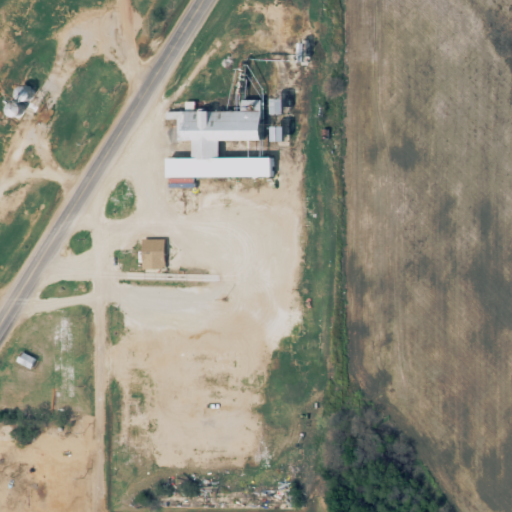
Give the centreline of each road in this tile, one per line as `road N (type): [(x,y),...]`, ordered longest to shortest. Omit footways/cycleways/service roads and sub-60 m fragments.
road 1 (primary): [(0,324),(204,0)]
road 2 (residential): [(95,511),(94,298)]
